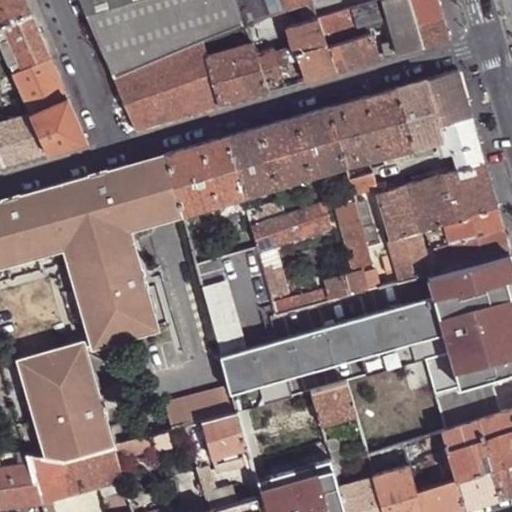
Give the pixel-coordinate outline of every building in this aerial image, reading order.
[(32,12),(26,0),(0,0),(0,25),(4,24),(32,12)] [(80,0),(114,78),(200,40),(209,37),(243,24),(235,0),(80,0)] [(235,0),(243,24),(297,7),(311,3),(312,4),(311,0),(235,0)] [(438,0),(382,0),(384,5),(394,41),(398,54),(412,49),(449,38),(442,13),(438,0)] [(376,1),(317,20),(324,38),(383,22),(379,6),(376,1)] [(311,3),(297,7),(302,22),(316,17),(311,3)] [(51,56),(32,12),(4,24),(9,36),(23,68),(51,56)] [(293,47),(305,80),(335,71),(326,45),(324,38),(317,20),(316,17),(302,22),(286,27),(293,47)] [(0,40),(9,36),(4,24),(0,25),(0,40)] [(326,45),(335,71),(380,58),(371,32),(326,45)] [(23,68),(9,36),(0,40),(0,43),(12,72),(23,68)] [(200,40),(205,56),(215,54),(209,37),(200,40)] [(135,129),(220,104),(205,56),(200,40),(114,78),(135,129)] [(382,44),(386,57),(398,54),(394,41),(382,44)] [(261,92),(268,90),(255,55),(250,43),(215,54),(205,56),(220,104),(240,99),(250,96),(261,92)] [(255,55),(268,90),(305,80),(293,47),(275,53),(273,49),(255,55)] [(54,63),(51,56),(23,68),(12,72),(15,77),(54,63)] [(69,97),(54,63),(15,77),(31,113),(69,97)] [(439,124),(471,115),(465,94),(458,69),(426,78),(439,124)] [(414,147),(442,139),(441,138),(443,137),(439,124),(426,78),(397,87),(414,147)] [(382,156),(414,147),(397,87),(365,96),(382,156)] [(370,160),(382,156),(365,96),(330,106),(347,166),(370,160)] [(69,97),(31,113),(50,154),(88,142),(69,97)] [(347,166),(330,106),(313,111),(296,116),(312,176),(347,166)] [(50,154),(31,113),(0,122),(0,153),(6,167),(50,154)] [(456,151),(480,145),(478,139),(471,115),(439,124),(443,137),(441,138),(442,139),(445,154),(456,151)] [(312,176),(296,116),(261,126),(278,187),(312,176)] [(245,197),(278,187),(261,126),(229,135),(245,197)] [(233,200),(245,197),(229,135),(216,139),(233,200)] [(184,215),(233,200),(216,139),(167,152),(183,212),(184,215)] [(460,169),(485,161),(480,145),(456,151),(460,167),(460,169)] [(132,163),(148,222),(183,212),(167,152),(132,163)] [(445,222),(498,207),(492,187),(485,161),(460,169),(460,167),(405,183),(418,229),(419,229),(425,227),(445,222)] [(132,163),(0,200),(0,250),(2,258),(3,258),(5,263),(36,254),(35,249),(49,245),(50,250),(65,245),(63,237),(77,233),(83,254),(74,257),(78,271),(79,276),(82,285),(78,286),(82,301),(87,300),(90,313),(86,315),(92,338),(94,346),(158,327),(153,311),(149,312),(145,298),(149,297),(133,239),(127,240),(124,229),(148,222),(132,163)] [(376,191),(379,190),(373,172),(357,177),(351,180),(354,190),(352,190),(355,198),(376,191)] [(348,191),(352,190),(354,190),(351,180),(350,176),(344,178),(348,191)] [(401,279),(431,271),(424,249),(419,229),(418,229),(405,183),(379,190),(376,191),(401,279)] [(307,206),(316,203),(314,197),(306,200),(307,206)] [(332,225),(325,199),(321,201),(316,203),(307,206),(280,215),(253,226),(258,245),(260,250),(332,225)] [(367,243),(363,228),(356,200),(338,204),(355,267),(372,262),(367,243)] [(253,226),(280,215),(276,202),(249,211),(253,226)] [(451,241),(503,226),(498,207),(445,222),(451,241)] [(375,224),(363,228),(367,243),(378,239),(375,224)] [(458,265),(510,251),(506,237),(503,226),(451,241),(458,265)] [(443,270),(458,265),(451,241),(437,245),(443,270)] [(51,254),(50,250),(49,245),(35,249),(36,254),(37,258),(51,254)] [(431,272),(443,270),(437,245),(430,247),(424,249),(431,271),(431,272)] [(443,270),(431,272),(436,289),(454,349),(464,385),(491,378),(511,371),(511,257),(510,251),(458,265),(443,270)] [(273,260),(263,263),(269,286),(279,283),(273,260)] [(367,287),(369,287),(364,269),(325,281),(326,287),(330,298),(339,295),(367,287)] [(82,285),(79,276),(71,278),(74,287),(78,286),(82,285)] [(217,349),(244,342),(227,276),(201,283),(217,349)] [(330,298),(326,287),(274,302),(277,313),(330,298)] [(454,349),(436,289),(222,351),(233,390),(356,355),(363,378),(454,349)] [(153,296),(149,297),(145,298),(149,312),(153,311),(157,309),(153,296)] [(87,300),(82,301),(78,302),(82,316),(86,315),(90,313),(87,300)] [(95,348),(94,346),(92,338),(84,339),(87,350),(95,348)] [(109,428),(97,385),(92,386),(88,373),(93,372),(87,350),(84,339),(20,358),(29,389),(34,388),(38,402),(33,403),(48,456),(62,457),(109,445),(105,429),(109,428)] [(92,386),(97,385),(101,385),(97,371),(93,372),(88,373),(92,386)] [(501,410),(491,378),(464,385),(436,394),(446,428),(501,410)] [(324,386),(312,389),(322,421),(322,422),(356,412),(346,380),(326,386),(324,386)] [(230,384),(194,394),(201,422),(203,422),(203,421),(237,411),(230,384)] [(29,404),(33,403),(38,402),(34,388),(29,389),(25,390),(29,404)] [(384,418),(405,416),(405,413),(420,412),(418,393),(382,396),(384,418)] [(166,403),(173,429),(177,428),(186,426),(197,423),(201,422),(194,394),(166,403)] [(440,431),(454,477),(456,476),(490,465),(511,457),(511,406),(501,410),(446,428),(446,429),(440,431)] [(203,422),(217,472),(252,462),(250,456),(247,445),(237,411),(203,421),(203,422)] [(186,426),(177,428),(179,435),(188,433),(186,426)] [(109,445),(114,444),(118,443),(113,428),(109,428),(105,429),(109,445)] [(151,435),(135,439),(137,449),(153,444),(151,435)] [(330,451),(338,478),(347,475),(335,435),(326,437),(330,451)] [(402,443),(404,449),(405,454),(420,449),(417,438),(402,443)] [(402,443),(395,445),(396,452),(404,449),(402,443)] [(48,456),(34,454),(47,499),(123,477),(114,444),(109,445),(62,457),(48,456)] [(338,478),(330,451),(256,473),(261,493),(266,511),(348,511),(340,484),(338,478)] [(511,457),(490,465),(500,495),(511,491),(511,457)] [(0,508),(41,502),(30,463),(0,468),(0,466),(0,508)] [(373,473),(374,475),(384,511),(422,511),(416,489),(412,477),(408,463),(373,473)] [(210,465),(198,468),(202,483),(204,488),(206,496),(208,501),(210,509),(237,501),(233,485),(216,490),(210,465)] [(456,476),(464,507),(500,495),(490,465),(456,476)] [(438,468),(412,477),(416,489),(441,481),(438,468)] [(169,474),(162,476),(167,492),(168,498),(176,495),(169,474)] [(384,511),(374,475),(340,484),(348,511),(384,511)] [(416,489),(422,511),(445,511),(464,507),(456,476),(454,477),(441,481),(416,489)] [(133,511),(124,478),(111,482),(111,499),(114,511),(133,511)] [(195,506),(208,501),(206,496),(204,488),(199,490),(191,492),(195,506)] [(210,509),(210,511),(266,511),(261,493),(237,501),(210,509)]
